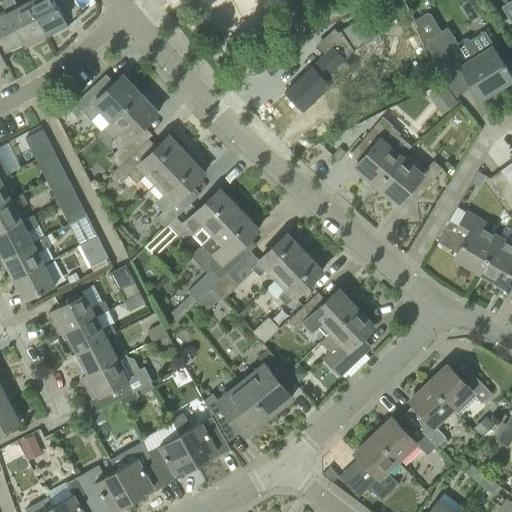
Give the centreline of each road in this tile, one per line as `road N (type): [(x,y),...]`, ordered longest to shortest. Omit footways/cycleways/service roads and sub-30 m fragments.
road 1 (residential): [(407,271),(254,136),(136,4)]
road 2 (residential): [(285,470),(447,311)]
road 3 (residential): [(407,271),(511,125)]
road 4 (residential): [(0,104),(62,72),(136,4)]
road 5 (residential): [(48,421),(0,309)]
